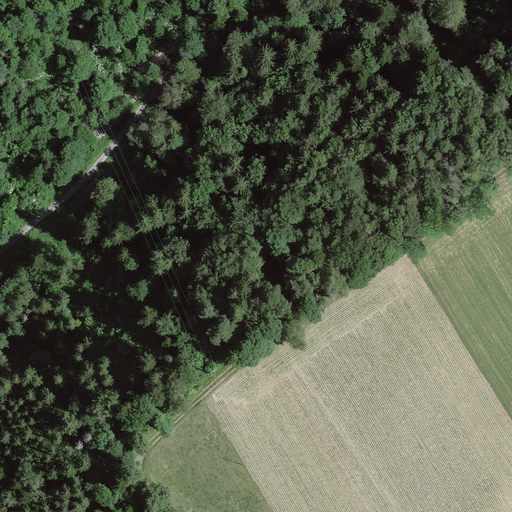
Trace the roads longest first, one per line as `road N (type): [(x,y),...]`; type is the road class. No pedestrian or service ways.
road 1 (track): [(86,511),(191,402),(268,337),(511,161)]
road 2 (track): [(220,0),(75,189),(0,250)]
